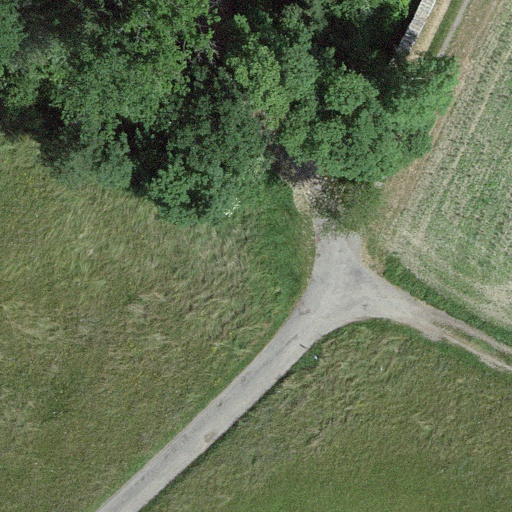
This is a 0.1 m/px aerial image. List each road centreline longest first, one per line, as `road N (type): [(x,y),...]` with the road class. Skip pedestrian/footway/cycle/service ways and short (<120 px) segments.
road 1 (track): [(121,511),(353,285),(336,239)]
road 2 (track): [(336,239),(311,157),(223,0)]
